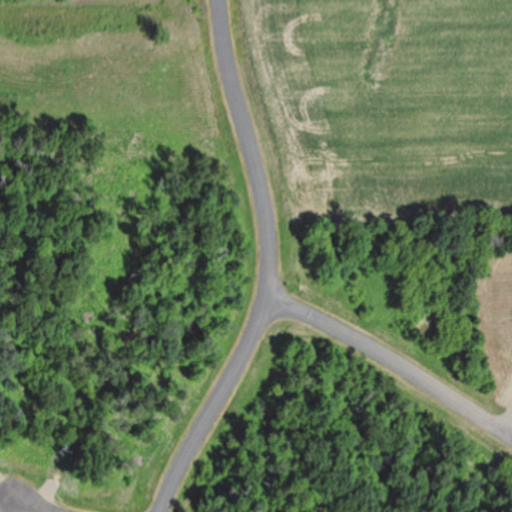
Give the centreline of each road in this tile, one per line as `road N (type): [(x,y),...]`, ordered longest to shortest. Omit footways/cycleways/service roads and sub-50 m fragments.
road 1 (residential): [(219,0),(268,225),(270,278),(264,320),(169,487),(164,511)]
road 2 (residential): [(268,294),(313,311),(511,447)]
